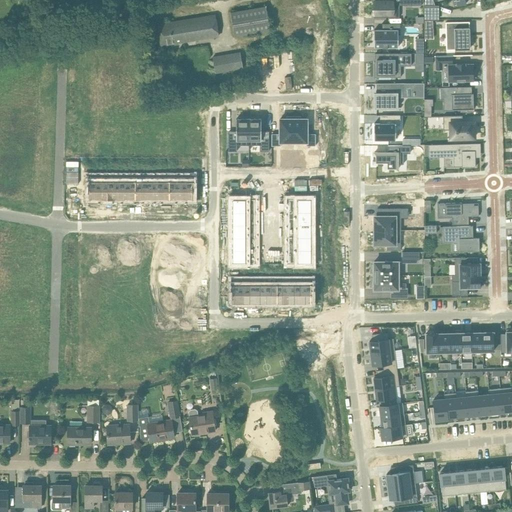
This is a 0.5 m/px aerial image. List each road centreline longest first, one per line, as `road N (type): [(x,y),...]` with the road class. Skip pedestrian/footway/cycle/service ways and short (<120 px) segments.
road 1 (residential): [(251,511),(239,477),(211,460),(0,465)]
road 2 (residential): [(354,97),(216,101),(213,174)]
road 3 (residential): [(214,227),(214,322),(310,323)]
road 4 (residential): [(493,183),(489,17),(511,13)]
road 5 (residential): [(214,227),(57,226)]
road 6 (residential): [(57,226),(61,71)]
road 7 (residential): [(511,439),(360,455)]
road 8 (residential): [(52,369),(57,226)]
road 9 (residential): [(354,318),(497,315)]
road 10 (residential): [(354,318),(346,328),(360,455)]
road 11 (residential): [(354,192),(493,183)]
road 12 (residential): [(497,315),(493,183)]
road 13 (residential): [(354,192),(354,318)]
